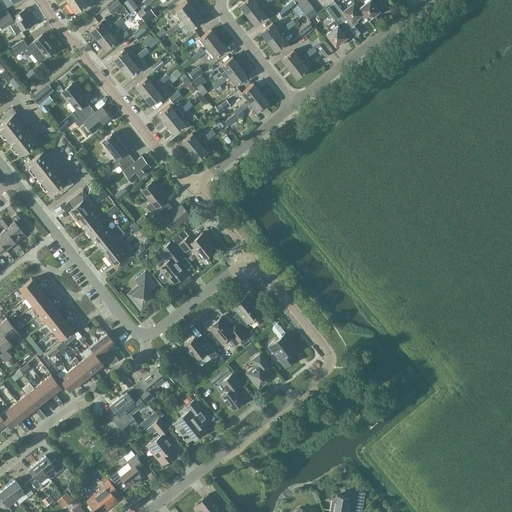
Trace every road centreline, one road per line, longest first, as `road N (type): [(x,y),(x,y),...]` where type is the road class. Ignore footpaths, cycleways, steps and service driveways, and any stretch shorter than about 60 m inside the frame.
road 1 (residential): [(148,511),(327,368),(326,348),(246,257)]
road 2 (residential): [(190,189),(40,0)]
road 3 (residential): [(140,340),(13,180)]
road 4 (residential): [(0,471),(141,358),(140,340)]
road 5 (residential): [(292,105),(431,0)]
road 6 (residential): [(140,340),(246,257)]
road 7 (residential): [(190,189),(292,105)]
road 8 (residential): [(292,105),(220,0)]
